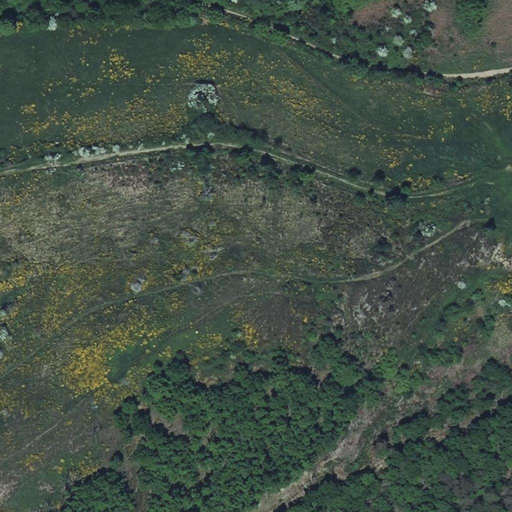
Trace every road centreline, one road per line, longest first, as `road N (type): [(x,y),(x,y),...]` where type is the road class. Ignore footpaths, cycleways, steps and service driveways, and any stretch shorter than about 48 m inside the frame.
road 1 (track): [(511,170),(451,192),(399,197),(221,144),(0,174)]
road 2 (track): [(511,69),(454,75),(344,57),(192,0)]
